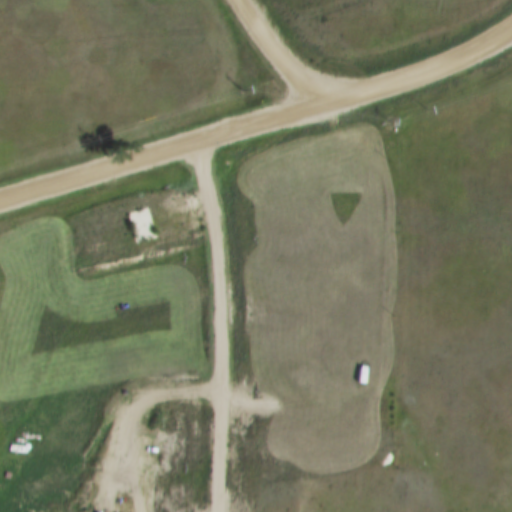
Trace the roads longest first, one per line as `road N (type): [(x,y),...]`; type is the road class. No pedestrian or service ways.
road 1 (residential): [(0,202),(354,100),(452,68),(511,35)]
road 2 (residential): [(236,0),(284,69),(324,108)]
